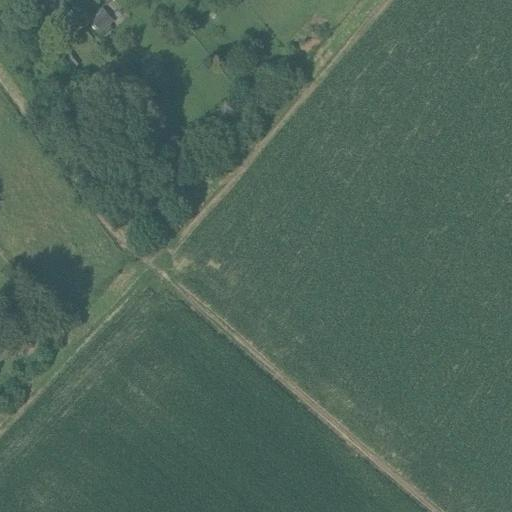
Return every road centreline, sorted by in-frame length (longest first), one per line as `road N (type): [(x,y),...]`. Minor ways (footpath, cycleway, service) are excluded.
road 1 (track): [(0,78),(145,269),(431,511)]
road 2 (track): [(378,0),(0,427)]
